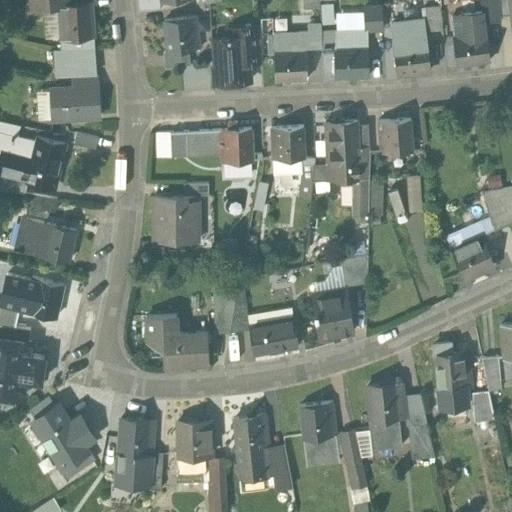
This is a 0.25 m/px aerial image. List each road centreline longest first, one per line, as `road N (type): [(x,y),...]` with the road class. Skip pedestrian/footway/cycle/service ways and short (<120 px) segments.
road 1 (residential): [(511,286),(318,365),(146,384),(115,367),(106,340),(133,110)]
road 2 (residential): [(133,110),(511,80)]
